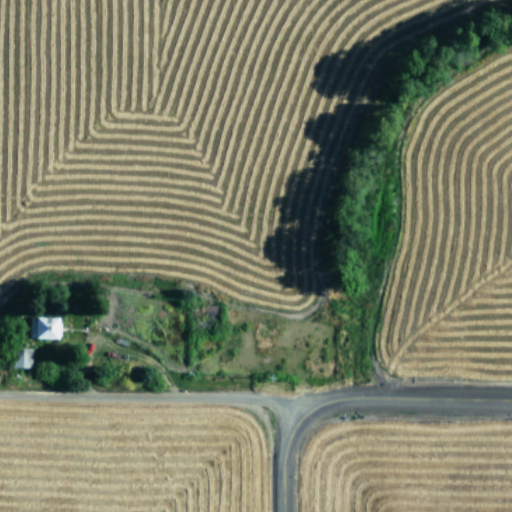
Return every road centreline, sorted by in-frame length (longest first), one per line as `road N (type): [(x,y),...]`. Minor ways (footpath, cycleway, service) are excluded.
road 1 (residential): [(282,401),(55,401),(0,387)]
road 2 (tertiary): [(511,402),(282,401)]
